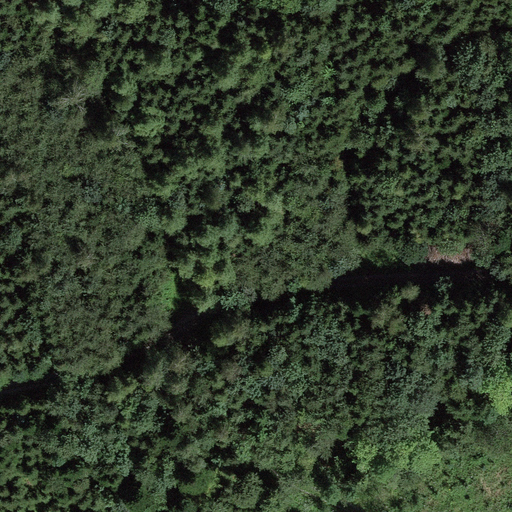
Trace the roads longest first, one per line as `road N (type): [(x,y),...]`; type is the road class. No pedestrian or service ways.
road 1 (track): [(511,270),(368,279),(239,300),(80,375),(0,392)]
road 2 (track): [(354,511),(302,486),(246,440),(181,324)]
